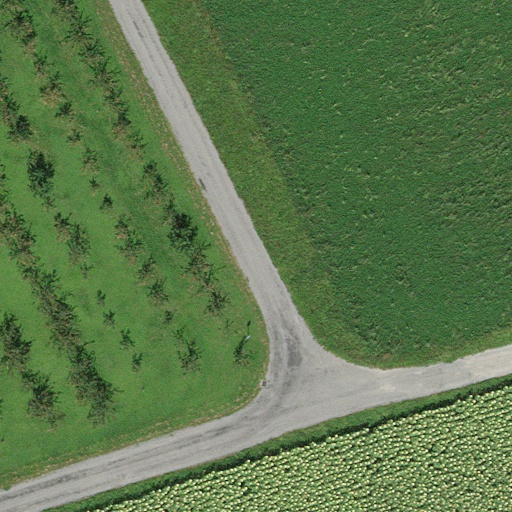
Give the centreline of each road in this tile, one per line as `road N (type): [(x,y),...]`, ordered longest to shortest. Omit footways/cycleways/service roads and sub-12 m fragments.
road 1 (track): [(134,0),(320,405)]
road 2 (track): [(320,405),(0,511)]
road 3 (track): [(511,365),(320,405)]
